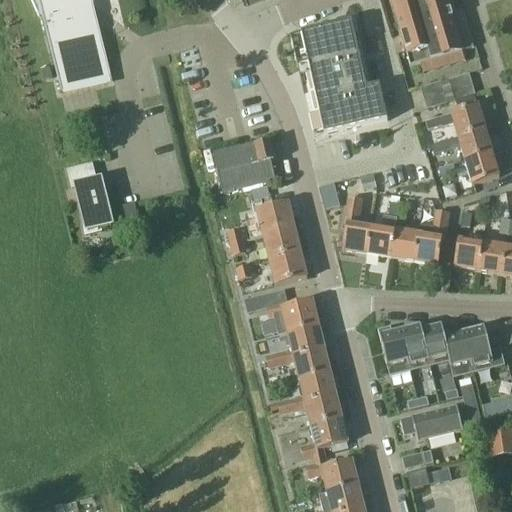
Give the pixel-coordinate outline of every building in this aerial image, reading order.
[(105,84),(84,0),(30,0),(38,18),(40,17),(59,95),(105,84)] [(462,54),(462,53),(473,50),(462,11),(451,14),(446,0),(389,0),(410,69),(421,66),(424,74),(465,63),(462,54)] [(358,18),(292,32),(299,61),(310,59),(327,136),(388,123),(380,86),(373,88),(358,18)] [(49,70),(40,72),(43,83),(52,81),(49,70)] [(420,91),(426,112),(447,106),(446,103),(453,101),(454,104),(475,97),(469,76),(448,82),(448,83),(441,85),(441,84),(420,91)] [(442,130),(454,127),(458,141),(485,133),(478,109),(451,117),(426,125),(428,133),(442,129),(442,130)] [(492,156),(485,133),(458,141),(465,164),(492,156)] [(445,143),(432,146),(434,157),(448,154),(445,143)] [(269,145),(213,159),(222,196),(275,183),(270,165),(274,164),(269,145)] [(499,180),(492,156),(465,164),(472,188),(499,180)] [(76,190),(87,235),(112,228),(100,182),(96,183),(92,166),(66,172),(71,191),(76,190)] [(456,176),(453,166),(438,171),(441,181),(456,176)] [(373,178),(360,181),(363,193),(376,190),(373,178)] [(391,199),(391,205),(399,207),(400,200),(397,199),(391,199)] [(480,202),(479,213),(487,215),(489,199),(480,202)] [(342,254),(367,258),(371,231),(358,229),(362,203),(347,201),(343,229),(346,229),(342,254)] [(391,205),(389,220),(397,221),(399,207),(391,205)] [(122,209),(127,228),(139,225),(134,206),(122,209)] [(257,215),(263,239),(294,232),(288,207),(257,215)] [(397,221),(397,223),(405,224),(407,208),(399,207),(397,221)] [(420,228),(418,238),(417,238),(413,265),(438,269),(442,244),(445,245),(449,216),(435,214),(432,230),(420,228)] [(462,216),(460,231),(470,232),(472,218),(462,216)] [(384,219),(382,232),(371,231),(367,258),(390,262),(395,234),(397,223),(397,221),(389,220),(384,219)] [(499,237),(508,239),(510,223),(502,222),(499,237)] [(230,248),(242,244),(239,232),(227,236),(230,248)] [(294,232),(263,239),(269,264),(300,256),(294,232)] [(413,265),(417,238),(395,234),(390,262),(413,265)] [(478,275),(482,247),(458,243),(454,271),(478,275)] [(245,257),(242,244),(230,248),(233,260),(245,257)] [(502,279),(506,250),(482,247),(478,275),(502,279)] [(511,251),(506,250),(502,279),(511,280),(511,251)] [(307,281),(300,256),(269,264),(275,289),(307,281)] [(239,284),(251,281),(248,269),(236,272),(239,284)] [(280,338),(287,336),(319,329),(312,304),(288,311),(286,305),(266,310),(269,321),(275,320),(280,338)] [(511,323),(498,330),(507,348),(511,346),(511,323)] [(449,365),(445,340),(442,328),(422,333),(430,369),(449,365)] [(324,352),(319,329),(287,336),(291,353),(293,359),(324,352)] [(430,369),(422,333),(421,329),(399,334),(410,374),(430,369)] [(410,374),(399,334),(392,336),(391,330),(378,333),(389,379),(410,374)] [(490,354),(484,330),(463,335),(473,376),(505,368),(501,351),(490,354)] [(473,376),(463,335),(445,340),(449,365),(453,381),(473,376)] [(324,352),(293,359),(291,353),(279,356),(282,368),(285,367),(286,372),(295,369),(299,383),(330,375),(324,352)] [(282,368),(279,356),(266,360),(269,371),(282,368)] [(336,398),(330,375),(299,383),(303,400),(304,406),(336,398)] [(276,379),(263,382),(265,390),(278,387),(276,379)] [(469,428),(481,426),(472,388),(460,391),(469,428)] [(458,401),(456,393),(445,396),(446,404),(458,401)] [(342,422),(336,398),(304,406),(303,400),(290,404),(293,415),(306,412),(310,430),(342,422)] [(429,408),(427,401),(417,403),(419,411),(429,408)] [(511,416),(511,402),(497,406),(501,420),(511,416)] [(419,411),(417,403),(407,405),(409,413),(419,411)] [(281,418),(293,415),(290,404),(278,407),(281,418)] [(463,434),(456,409),(400,423),(404,440),(416,437),(418,446),(463,434)] [(313,464),(325,461),(322,452),(347,446),(342,422),(310,430),(315,447),(301,451),(304,462),(313,460),(313,464)] [(511,432),(488,436),(492,461),(511,457),(511,435),(511,432)] [(433,466),(431,454),(423,456),(425,468),(433,466)] [(327,495),(358,488),(352,464),(327,471),(325,461),(313,464),(314,468),(306,470),(309,481),(322,478),(326,491),(327,495)] [(426,474),(407,477),(410,493),(429,489),(426,474)] [(330,511),(360,511),(364,511),(358,488),(327,495),(330,511)]
